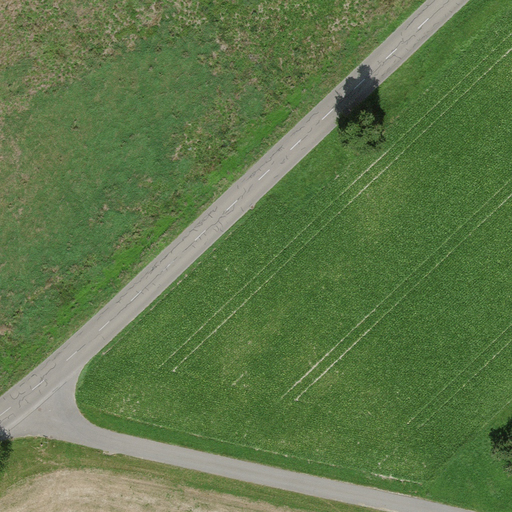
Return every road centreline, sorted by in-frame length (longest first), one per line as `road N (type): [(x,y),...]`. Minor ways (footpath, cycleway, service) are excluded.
road 1 (tertiary): [(20,402),(449,0)]
road 2 (unclassified): [(20,402),(78,436),(409,511)]
